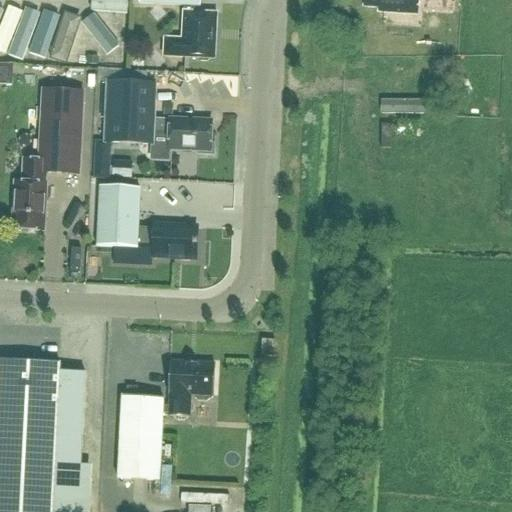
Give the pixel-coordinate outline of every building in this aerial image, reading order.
[(119,49),(120,2),(83,0),(82,16),(102,17),(101,48),(119,49)] [(139,0),(140,4),(184,6),(182,58),(198,59),(201,62),(208,62),(211,59),(215,59),(218,14),(199,13),(200,0),(139,0)] [(364,0),(364,9),(378,10),(378,13),(417,15),(417,0),(364,0)] [(12,66),(0,65),(0,85),(11,86),(12,66)] [(154,145),(154,134),(170,135),(169,150),(198,151),(198,155),(215,156),(215,144),(212,144),(213,122),(170,120),(155,119),(156,85),(108,83),(106,143),(154,145)] [(80,175),(83,115),(84,94),(44,91),(40,162),(25,161),(24,184),(16,183),(13,229),(45,231),(47,185),(46,185),(46,173),(80,175)] [(101,187),(98,247),(138,249),(138,247),(154,248),(153,258),(179,259),(182,262),(190,262),(193,259),(197,259),(198,229),(155,227),(154,229),(139,228),(141,189),(101,187)] [(276,341),(267,341),(263,341),(262,356),(275,357),(276,341)] [(59,405),(60,372),(61,363),(34,362),(34,356),(26,355),(25,362),(0,360),(0,480),(55,484),(56,464),(57,445),(58,425),(59,405)] [(122,396),(118,479),(160,481),(164,414),(170,415),(170,417),(189,418),(191,395),(196,395),(196,399),(199,402),(208,402),(210,400),(211,396),(214,396),(216,366),(170,364),(169,394),(171,394),(171,407),(164,406),(164,399),(122,396)] [(60,372),(59,405),(84,406),(86,373),(60,372)] [(84,406),(59,405),(58,425),(83,426),(84,406)] [(58,425),(57,445),(82,446),(83,426),(58,425)] [(81,465),(82,446),(57,445),(56,464),(81,465)] [(56,464),(55,484),(53,508),(53,511),(89,511),(91,478),(81,465),(56,464)] [(0,480),(0,504),(53,508),(55,484),(0,480)]
